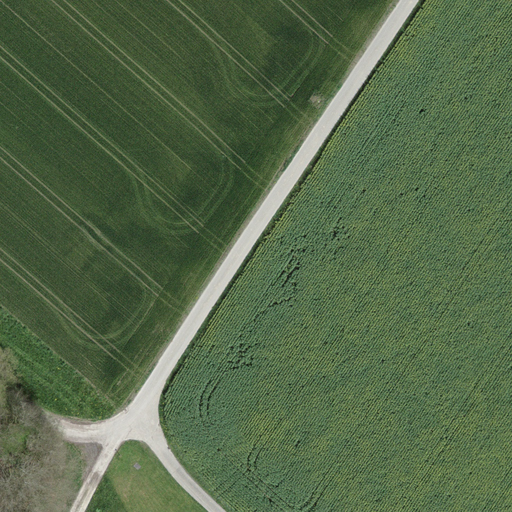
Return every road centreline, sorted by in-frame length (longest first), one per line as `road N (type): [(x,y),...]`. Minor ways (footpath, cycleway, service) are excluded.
road 1 (track): [(131,425),(410,0)]
road 2 (track): [(131,425),(73,433),(48,427),(0,388)]
road 3 (track): [(219,511),(153,438),(131,425)]
